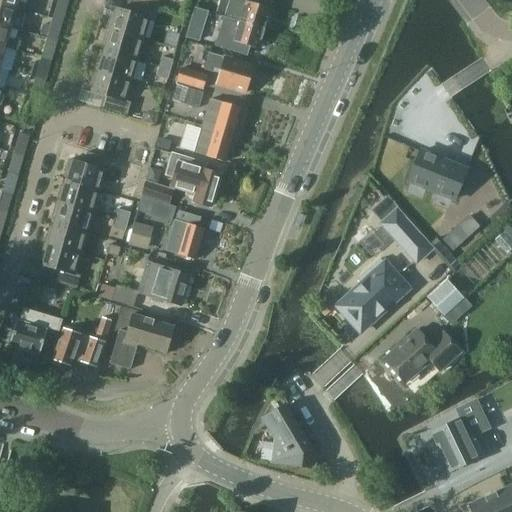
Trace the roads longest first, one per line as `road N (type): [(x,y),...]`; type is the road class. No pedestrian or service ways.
road 1 (tertiary): [(167,426),(229,336),(369,0)]
road 2 (residential): [(0,288),(46,132),(63,114)]
road 3 (residential): [(167,426),(82,434),(0,409)]
road 4 (tertiary): [(339,511),(257,486),(188,447)]
road 5 (residential): [(0,357),(60,384),(94,389),(150,381)]
road 6 (unknown): [(360,511),(317,391)]
